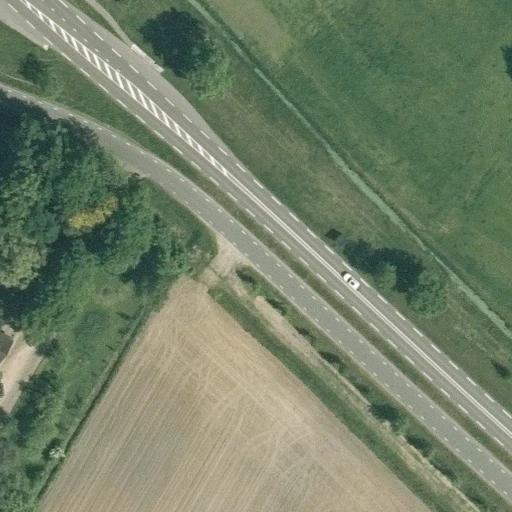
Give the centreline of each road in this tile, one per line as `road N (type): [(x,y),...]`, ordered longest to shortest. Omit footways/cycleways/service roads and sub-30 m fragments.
road 1 (unclassified): [(511,487),(198,200),(98,135),(0,94)]
road 2 (primary): [(511,436),(33,0)]
